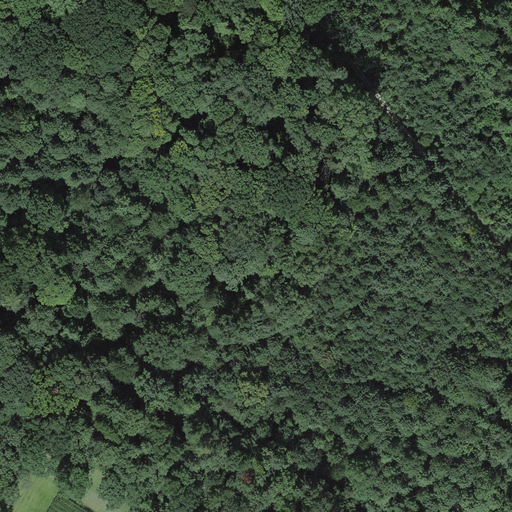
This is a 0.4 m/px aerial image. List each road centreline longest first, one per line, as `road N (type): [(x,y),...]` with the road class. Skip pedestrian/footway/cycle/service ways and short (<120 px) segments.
road 1 (track): [(0,265),(86,319),(340,511)]
road 2 (track): [(288,0),(511,252)]
